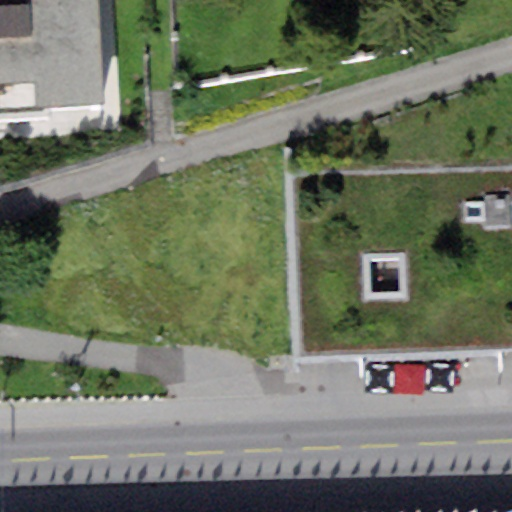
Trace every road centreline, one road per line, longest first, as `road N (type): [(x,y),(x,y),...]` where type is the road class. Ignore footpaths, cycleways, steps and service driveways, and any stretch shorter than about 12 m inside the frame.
road 1 (residential): [(0,203),(511,60)]
road 2 (residential): [(227,451),(222,399),(211,380),(185,365),(0,337)]
road 3 (secondary): [(511,439),(227,451)]
road 4 (secondary): [(227,451),(0,460)]
